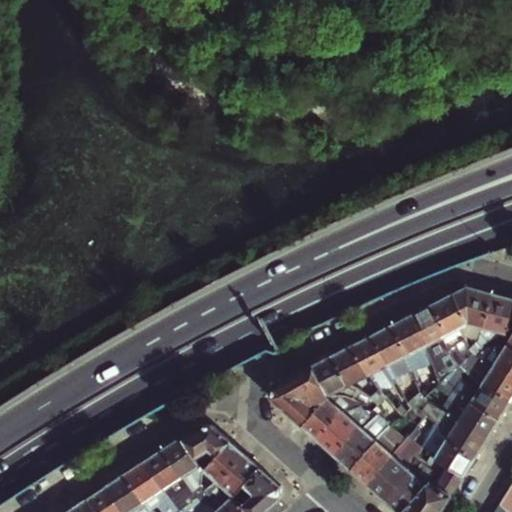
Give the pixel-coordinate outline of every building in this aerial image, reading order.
[(484,327),(486,328),(494,294),(468,287),(455,294),(470,324),(464,327),(468,340),(471,349),(472,351),(475,354),(478,351),(475,347),(480,342),(484,327)] [(464,327),(470,324),(455,294),(434,305),(449,335),(443,337),(454,357),(462,353),(458,345),(468,340),(464,327)] [(507,333),(509,327),(511,314),(511,298),(494,294),(486,328),(484,327),(480,342),(475,347),(478,351),(484,346),(495,339),(504,332),(507,333)] [(456,361),(454,357),(443,337),(449,335),(434,305),(413,315),(429,345),(427,346),(433,362),(442,384),(457,371),(458,369),(461,366),(456,361)] [(414,372),(433,362),(427,346),(429,345),(413,315),(393,325),(409,355),(408,356),(414,372)] [(421,393),(422,393),(414,372),(408,356),(409,355),(393,325),(373,336),(389,366),(388,367),(410,403),(414,400),(417,404),(420,407),(423,403),(417,397),(421,393)] [(511,345),(511,327),(509,327),(507,333),(504,332),(495,339),(501,347),(508,346),(509,344),(511,345)] [(414,400),(410,403),(388,367),(389,366),(373,336),(353,346),(368,376),(371,374),(379,391),(383,395),(386,398),(403,416),(413,407),(417,404),(414,400)] [(511,374),(511,345),(509,344),(508,346),(501,347),(488,350),(482,354),(487,357),(484,361),(492,364),(496,364),(511,374)] [(383,395),(379,391),(371,374),(368,376),(353,346),(333,356),(349,385),(351,385),(362,390),(372,398),(376,394),(379,398),(383,395)] [(478,351),(482,354),(488,350),(484,346),(478,351)] [(456,361),(461,366),(475,354),(472,351),(471,349),(456,361)] [(511,400),(511,374),(496,364),(492,364),(484,361),(478,358),(475,354),(461,366),(465,371),(483,385),(484,383),(511,400)] [(351,385),(349,385),(333,356),(313,366),(329,397),(330,396),(332,394),(334,397),(346,396),(367,405),(374,403),(375,402),(379,398),(376,394),(372,398),(362,390),(351,385)] [(303,425),(329,397),(313,366),(274,386),(273,398),(303,425)] [(442,384),(456,392),(464,380),(461,375),(457,371),(442,384)] [(501,420),(511,402),(511,400),(484,383),(483,385),(480,390),(464,380),(456,392),(501,420)] [(489,439),(501,420),(456,392),(442,384),(426,399),(427,399),(423,403),(428,408),(432,405),(441,410),(461,420),(460,421),(489,439)] [(427,399),(426,399),(421,393),(417,397),(423,403),(427,399)] [(303,425),(318,438),(343,410),(346,412),(361,407),(367,405),(346,396),(334,397),(332,394),(330,396),(329,397),(303,425)] [(477,458),(489,439),(460,421),(461,420),(441,410),(432,405),(428,408),(423,403),(420,407),(421,408),(424,411),(437,426),(440,430),(449,439),(448,440),(477,458)] [(360,425),(362,427),(373,418),(361,407),(346,412),(343,410),(318,438),(335,453),(360,425)] [(431,434),(437,426),(424,411),(421,408),(417,411),(424,420),(420,424),(431,434)] [(352,469),(381,437),(387,431),(373,418),(362,427),(360,425),(335,453),(352,469)] [(204,466),(206,468),(231,440),(214,425),(202,425),(183,437),(200,463),(204,466)] [(432,456),(465,477),(477,458),(448,440),(449,439),(440,430),(437,426),(431,434),(424,446),(434,452),(432,456)] [(368,483),(393,456),(396,450),(402,444),(405,441),(391,428),(387,431),(381,437),(352,469),(368,483)] [(204,466),(200,463),(183,437),(164,449),(183,477),(184,476),(190,486),(202,478),(204,466)] [(219,481),(220,482),(246,453),(231,440),(206,468),(219,481)] [(386,499),(410,470),(417,458),(402,444),(396,450),(393,456),(368,483),(386,499)] [(386,499),(400,511),(403,511),(436,472),(432,469),(435,464),(429,461),(432,456),(434,452),(424,446),(417,458),(410,470),(386,499)] [(165,489),(183,477),(164,449),(146,462),(164,490),(165,489)] [(209,498),(233,497),(261,466),(246,453),(220,482),(219,481),(206,491),(201,495),(205,501),(209,498)] [(442,511),(465,477),(432,456),(429,461),(435,464),(432,469),(436,472),(403,511),(442,511)] [(165,489),(164,490),(146,462),(127,474),(151,511),(179,511),(180,511),(165,489)] [(249,511),(265,511),(281,497),(282,485),(261,466),(233,497),(234,497),(249,511)] [(151,511),(127,474),(107,487),(124,511),(151,511)] [(201,495),(206,491),(202,486),(197,489),(201,495)] [(124,511),(107,487),(89,499),(97,511),(124,511)] [(197,498),(193,492),(189,495),(193,501),(197,498)] [(219,511),(249,511),(234,497),(233,497),(209,498),(205,501),(201,495),(197,498),(201,504),(206,507),(217,511),(219,511)] [(219,511),(217,511),(206,507),(201,504),(197,498),(193,501),(182,510),(184,511),(219,511)] [(70,511),(97,511),(89,499),(71,511),(70,511)] [(511,511),(511,510),(502,502),(495,511),(511,511)]
